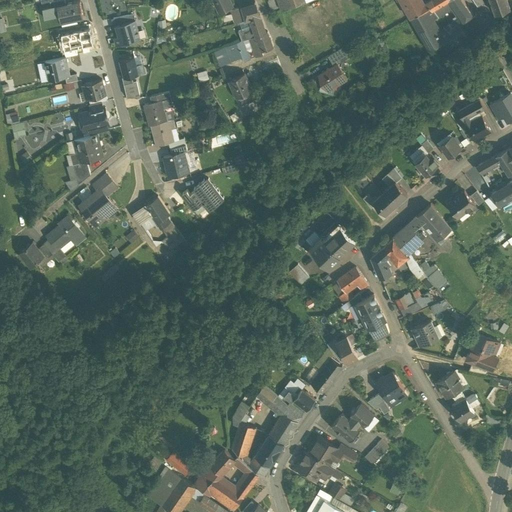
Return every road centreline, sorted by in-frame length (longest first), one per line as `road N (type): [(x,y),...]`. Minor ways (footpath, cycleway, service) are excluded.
road 1 (residential): [(403,349),(364,252),(458,167),(511,135)]
road 2 (residential): [(282,511),(272,479),(345,379),(403,349)]
road 3 (residential): [(500,484),(482,478),(403,349)]
road 4 (track): [(0,100),(25,230),(0,247)]
road 5 (residential): [(91,0),(131,144)]
